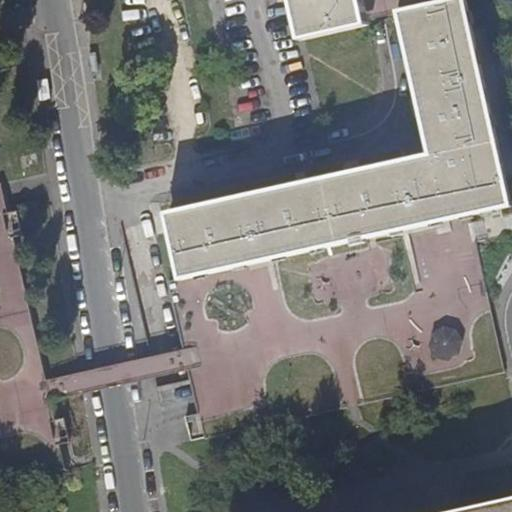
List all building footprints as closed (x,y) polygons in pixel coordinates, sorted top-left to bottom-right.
[(299,0),(308,37),(372,23),(367,3),(366,0),(299,0)] [(366,0),(367,3),(381,0),(394,0),(398,16),(402,15),(415,12),(413,4),(423,2),(422,0),(366,0)] [(511,206),(466,1),(415,12),(402,15),(433,156),(167,214),(181,278),(485,212),(501,208),(511,206)] [(0,484),(70,469),(64,442),(59,443),(53,419),(59,418),(53,391),(18,236),(14,237),(8,213),(12,212),(6,181),(0,182),(0,484)] [(487,220),(485,212),(181,278),(167,283),(184,362),(188,381),(189,381),(197,413),(181,418),(186,443),(202,439),(203,440),(352,407),(500,373),(483,294),(494,291),(489,265),(477,266),(471,242),(469,236),(468,231),(488,227),(487,220)] [(511,511),(511,497),(447,511),(511,511)]
